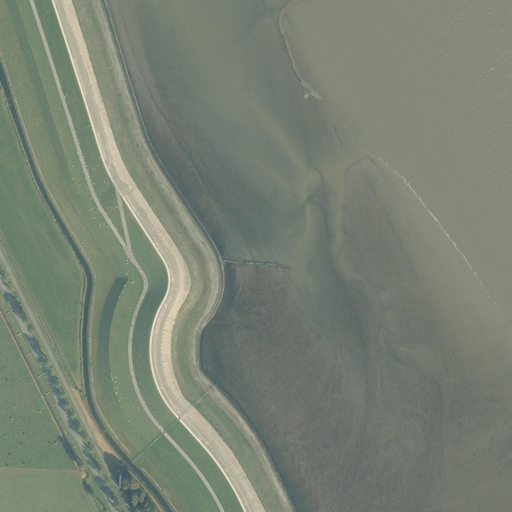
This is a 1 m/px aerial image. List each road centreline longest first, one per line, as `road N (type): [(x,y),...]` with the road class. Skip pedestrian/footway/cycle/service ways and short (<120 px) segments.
road 1 (unclassified): [(129,511),(0,250)]
road 2 (secondary): [(115,511),(0,279)]
